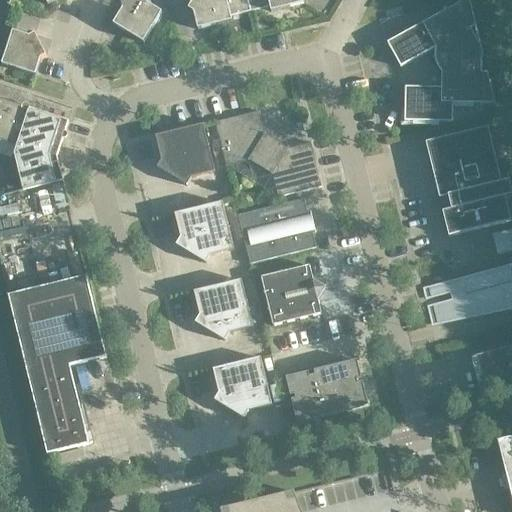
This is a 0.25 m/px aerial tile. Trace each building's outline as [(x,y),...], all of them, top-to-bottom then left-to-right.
[(113,25),(143,44),(162,13),(146,4),(145,0),(136,0),(120,4),(122,10),(113,25)] [(250,12),(247,0),(193,0),(188,10),(193,13),(197,30),(232,22),(231,17),(250,12)] [(247,0),(250,12),(269,7),(271,12),(305,4),(303,0),(247,0)] [(478,34),(469,0),(466,0),(387,43),(400,68),(435,48),(436,49),(435,51),(435,53),(435,55),(435,57),(435,60),(436,63),(437,66),(439,69),(440,71),(442,73),(441,89),(405,88),(405,122),(453,123),(453,104),(495,105),(487,74),(480,74),(481,57),(483,57),(480,44),(478,45),(473,37),(478,34)] [(29,37),(12,32),(1,65),(35,76),(40,60),(46,57),(35,34),(29,37)] [(0,99),(0,150),(14,155),(23,191),(62,181),(56,156),(67,121),(0,99)] [(277,198),(321,187),(310,143),(309,143),(309,144),(288,149),(264,135),(258,114),(259,114),(258,112),(215,123),(226,167),(227,167),(227,166),(248,161),(272,175),(277,197),(276,197),(277,198)] [(215,173),(203,126),(156,137),(161,161),(157,169),(187,187),(191,179),(215,173)] [(501,183),(488,128),(425,143),(439,199),(441,198),(444,212),(442,212),(448,237),(511,222),(505,198),(511,196),(511,197),(511,192),(508,177),(507,177),(508,181),(501,183)] [(249,265),(315,248),(303,200),(237,216),(249,265)] [(234,251),(222,203),(175,215),(180,238),(176,246),(206,264),(210,256),(234,251)] [(313,280),(309,266),(261,278),(273,327),(321,315),(318,301),(325,288),(313,280)] [(511,304),(511,267),(431,288),(433,298),(453,293),(455,300),(435,305),(439,323),(511,304)] [(105,358),(86,277),(8,296),(47,455),(88,445),(69,367),(105,358)] [(253,328),(241,281),(194,293),(199,316),(195,324),(225,342),(229,334),(253,328)] [(473,368),(478,388),(511,379),(511,347),(470,357),(471,359),(476,357),(478,366),(473,368)] [(272,406),(260,359),(213,370),(218,394),(214,401),(244,420),(248,412),(272,406)] [(361,379),(357,361),(313,371),(314,376),(309,377),(308,373),(285,378),(290,397),(294,396),(295,399),(291,401),(297,424),(368,406),(362,383),(357,384),(357,380),(361,379)] [(511,441),(499,445),(507,475),(500,476),(503,489),(510,487),(511,496),(511,441)] [(115,495),(111,478),(89,484),(93,501),(115,495)] [(301,511),(294,493),(220,511),(219,511),(301,511)]
